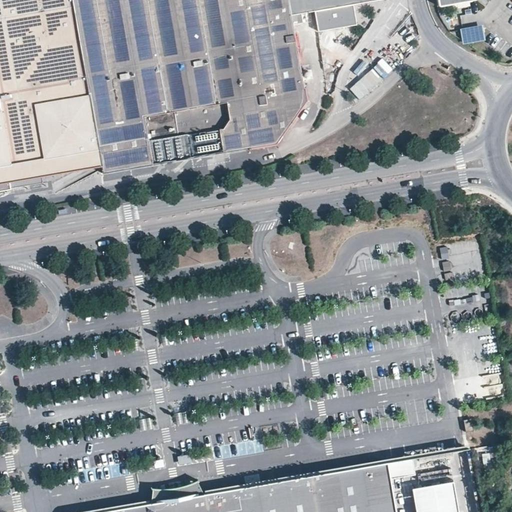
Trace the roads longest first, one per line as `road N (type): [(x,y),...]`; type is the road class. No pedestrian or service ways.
road 1 (tertiary): [(0,258),(452,176),(505,180)]
road 2 (tertiary): [(492,136),(431,161),(0,235)]
